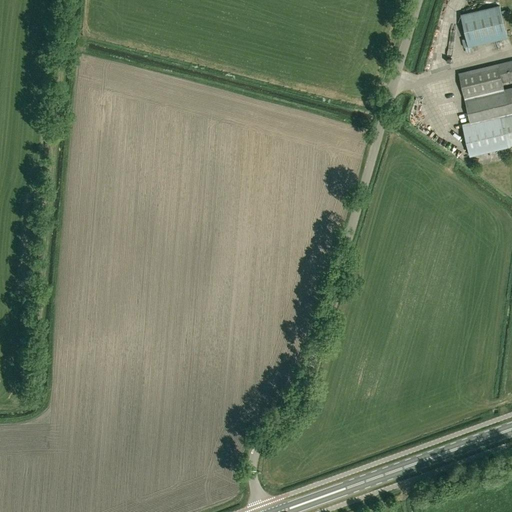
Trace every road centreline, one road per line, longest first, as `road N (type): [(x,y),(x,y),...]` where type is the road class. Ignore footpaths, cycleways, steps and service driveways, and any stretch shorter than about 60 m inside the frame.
road 1 (unclassified): [(260,511),(249,464),(291,412),(423,0)]
road 2 (primary): [(281,511),(511,429)]
